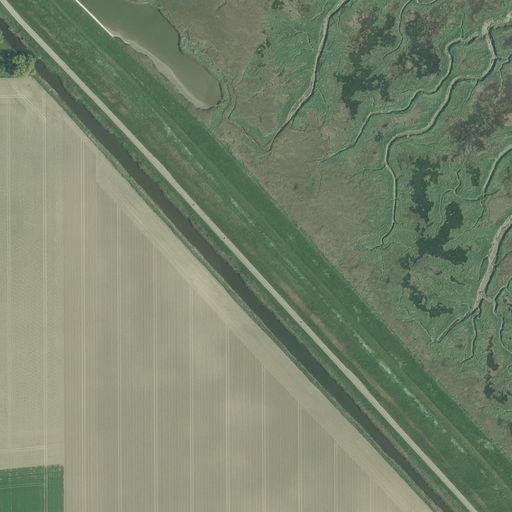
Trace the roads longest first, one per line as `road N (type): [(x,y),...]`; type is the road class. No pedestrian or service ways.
road 1 (unclassified): [(473,511),(1,0)]
road 2 (track): [(511,502),(48,0)]
